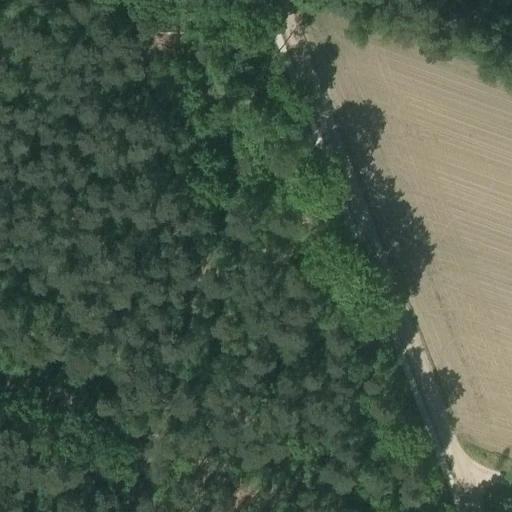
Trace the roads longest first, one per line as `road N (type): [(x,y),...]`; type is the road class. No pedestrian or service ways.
road 1 (track): [(277,0),(473,511)]
road 2 (track): [(0,380),(319,511)]
